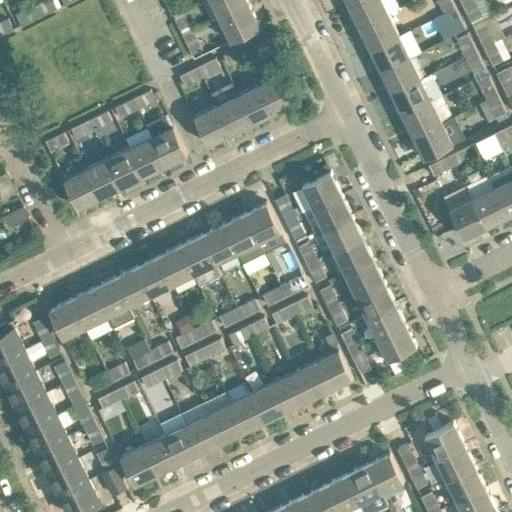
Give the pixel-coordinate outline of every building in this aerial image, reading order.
[(40,15),(58,6),(54,0),(42,0),(34,4),(40,15)] [(166,0),(171,9),(182,4),(179,0),(166,0)] [(212,0),(221,16),(250,2),(249,0),(212,0)] [(361,25),(390,11),(384,0),(356,0),(350,3),(361,25)] [(439,0),(445,11),(455,5),(452,0),(439,0)] [(465,0),(463,1),(474,24),(494,14),(487,0),(465,0)] [(232,39),(261,24),(250,2),(221,16),(232,39)] [(22,23),(40,15),(34,4),(16,13),(22,23)] [(445,11),(453,29),(464,23),(455,5),(445,11)] [(184,34),(194,29),(186,11),(175,17),(184,34)] [(371,47),(400,32),(390,11),(361,25),(371,47)] [(0,34),(13,28),(8,16),(0,20),(0,34)] [(484,45),(495,39),(486,22),(475,27),(484,45)] [(194,29),(184,34),(192,52),(203,47),(194,29)] [(466,54),(477,49),(468,31),(457,36),(466,54)] [(382,68),(411,54),(400,32),(371,47),(382,68)] [(242,42),(247,54),(265,45),(260,34),(242,42)] [(484,45),(493,64),(504,58),(495,39),(484,45)] [(229,62),(247,54),(242,42),(224,51),(229,62)] [(466,54),(475,72),(486,67),(477,49),(466,54)] [(392,90),(422,76),(411,54),(382,68),(392,90)] [(198,64),(204,75),(222,66),(216,55),(198,64)] [(505,88),(511,84),(511,63),(496,71),(505,88)] [(186,84),(204,75),(198,64),(180,73),(186,84)] [(260,81),(275,110),(297,99),(283,70),(260,81)] [(487,97),(498,92),(489,74),(478,79),(487,97)] [(403,111),(432,97),(422,76),(392,90),(403,111)] [(253,120),(275,110),(260,81),(239,91),(253,120)] [(157,97),(155,93),(151,87),(133,96),(139,106),(157,97)] [(231,131),(253,120),(239,91),(217,102),(231,131)] [(487,97),(496,115),(507,110),(498,92),(487,97)] [(121,115),(139,106),(133,96),(115,104),(121,115)] [(414,133),(443,119),(432,97),(403,111),(414,133)] [(209,142),(231,131),(217,102),(195,113),(209,142)] [(90,117),(95,128),(113,119),(108,108),(90,117)] [(77,137),(95,128),(90,117),(72,126),(77,137)] [(425,156),(443,147),(454,141),(443,119),(414,133),(425,156)] [(500,141),(511,135),(511,121),(494,130),(500,141)] [(188,152),(179,134),(174,123),(152,134),(166,163),(188,152)] [(46,138),(51,149),(70,141),(64,129),(46,138)] [(482,150),(500,141),(494,130),(476,139),(482,150)] [(144,173),(166,163),(152,134),(130,144),(144,173)] [(451,152),(456,162),(474,154),(469,143),(451,152)] [(123,184),(144,173),(130,144),(108,155),(123,184)] [(434,173),(456,162),(451,152),(429,162),(434,173)] [(101,195),(123,184),(108,155),(87,166),(101,195)] [(79,206),(101,195),(87,166),(65,176),(79,206)] [(314,205),(343,191),(332,168),(303,183),(314,205)] [(0,187),(13,181),(8,170),(0,173),(0,187)] [(508,213),(494,184),(489,174),(467,184),(473,195),(487,224),(508,213)] [(508,213),(511,211),(511,175),(494,184),(508,213)] [(0,201),(19,192),(13,181),(0,187),(0,201)] [(286,218),(297,213),(286,191),(275,196),(286,218)] [(324,227),(353,212),(343,191),(314,205),(324,227)] [(464,235),(487,224),(473,195),(450,206),(464,235)] [(282,228),(277,217),(268,199),(245,210),(260,239),(282,228)] [(10,226),(30,216),(24,204),(4,214),(10,226)] [(266,250),(260,239),(245,210),(224,221),(238,250),(244,260),(266,250)] [(335,248),(364,234),(353,212),(324,227),(335,248)] [(297,213),(286,218),(295,236),(305,231),(297,213)] [(216,261),(238,250),(224,221),(202,232),(216,261)] [(215,261),(216,261),(202,232),(180,242),(195,271),(200,282),(221,271),(215,261)] [(346,270),(375,256),(364,234),(335,248),(346,270)] [(307,262),(318,257),(309,239),(298,244),(307,262)] [(173,282),(195,271),(180,242),(159,253),(173,282)] [(151,292),(173,282),(159,253),(137,263),(151,292)] [(356,292),(385,277),(375,256),(346,270),(356,292)] [(318,257),(307,262),(316,280),(327,275),(318,257)] [(130,303),(151,292),(137,263),(115,274),(130,303)] [(286,294),(309,283),(304,272),(281,284),(286,294)] [(129,303),(130,303),(115,274),(94,285),(108,314),(114,325),(135,314),(129,303)] [(367,313),(396,299),(385,277),(356,292),(367,313)] [(328,305),(339,300),(330,282),(320,287),(328,305)] [(269,303),(286,294),(281,284),(264,292),(269,303)] [(86,324),(108,314),(94,285),(72,295),(86,324)] [(290,302),(295,313),(313,304),(308,293),(290,302)] [(64,335),(86,324),(72,295),(50,306),(64,335)] [(238,304),(243,315),(261,306),(256,296),(238,304)] [(377,335),(406,321),(396,299),(367,313),(377,335)] [(339,300),(328,305),(337,323),(348,318),(339,300)] [(278,321),(295,313),(290,302),(273,310),(278,321)] [(226,324),(243,315),(238,304),(220,313),(226,324)] [(42,338),(54,333),(45,314),(34,320),(42,338)] [(247,323),(252,334),(270,325),(265,314),(247,323)] [(0,358),(26,346),(13,319),(15,317),(15,316),(0,323),(0,330),(0,358)] [(199,337),(218,328),(212,317),(194,327),(199,337)] [(377,335),(380,339),(388,357),(417,343),(406,321),(377,335)] [(235,343),(252,334),(247,323),(229,332),(235,343)] [(350,349),(360,344),(352,326),(341,331),(350,349)] [(182,345),(199,337),(194,327),(177,335),(182,345)] [(51,356),(62,350),(54,333),(42,338),(51,356)] [(203,345),(209,355),(227,346),(221,336),(203,345)] [(156,358),(174,349),(169,338),(151,347),(156,358)] [(350,349),(361,371),(371,366),(360,344),(350,349)] [(191,364),(209,355),(203,345),(186,353),(191,364)] [(8,382),(37,368),(26,346),(0,358),(0,372),(1,374),(3,373),(8,382)] [(354,375),(345,357),(339,346),(317,357),(331,386),(354,375)] [(139,367),(156,358),(151,347),(133,356),(139,367)] [(159,366),(165,376),(183,367),(178,357),(159,366)] [(309,396),(331,386),(317,357),(295,367),(309,396)] [(64,381),(75,376),(66,358),(55,363),(64,381)] [(111,380),(130,371),(125,360),(106,369),(111,380)] [(148,385),(165,376),(159,366),(142,374),(148,385)] [(288,407),(309,396),(295,367),(274,378),(288,407)] [(18,404),(47,389),(37,368),(8,382),(18,404)] [(95,388),(111,380),(106,369),(90,377),(95,388)] [(75,403),(85,398),(75,376),(64,381),(75,403)] [(116,387),(121,398),(140,389),(135,378),(116,387)] [(266,418),(288,407),(274,378),(252,389),(266,418)] [(105,406),(121,398),(116,387),(99,396),(105,406)] [(29,425),(58,411),(47,389),(18,404),(29,425)] [(245,428),(266,418),(252,389),(230,399),(245,428)] [(85,425),(96,419),(85,398),(75,403),(85,425)] [(223,439),(245,428),(230,399),(209,410),(223,439)] [(201,450),(223,439),(209,410),(187,421),(201,450)] [(40,447),(69,433),(58,411),(29,425),(40,447)] [(85,425),(94,442),(105,437),(96,419),(85,425)] [(436,455),(465,441),(454,419),(425,433),(436,455)] [(180,460),(201,450),(187,421),(165,431),(180,460)] [(158,471),(180,460),(165,431),(144,442),(158,471)] [(50,469),(79,454),(69,433),(40,447),(50,469)] [(409,469),(419,463),(408,441),(398,446),(409,469)] [(447,477),(476,463),(465,441),(436,455),(447,477)] [(135,482),(158,471),(144,442),(121,453),(135,482)] [(106,468),(117,463),(108,445),(97,451),(106,468)] [(405,479),(399,468),(391,450),(368,461),(382,490),(405,479)] [(61,490),(90,476),(79,454),(50,469),(61,490)] [(361,500),(382,490),(368,461),(346,471),(361,500)] [(114,492),(128,485),(117,463),(106,468),(102,470),(114,492)] [(419,463),(409,469),(417,487),(428,481),(419,463)] [(458,499),(487,484),(476,463),(447,477),(458,499)] [(339,511),(361,500),(346,471),(325,482),(339,511)] [(90,476),(61,490),(71,511),(73,511),(101,499),(90,476)] [(312,511),(336,511),(339,511),(325,482),(303,493),(312,511)] [(464,511),(485,511),(497,506),(487,484),(458,499),(464,511)] [(429,511),(430,511),(441,507),(432,489),(421,494),(429,511)] [(312,511),(303,493),(281,503),(285,511),(312,511)] [(285,511),(281,503),(263,511),(285,511)]
